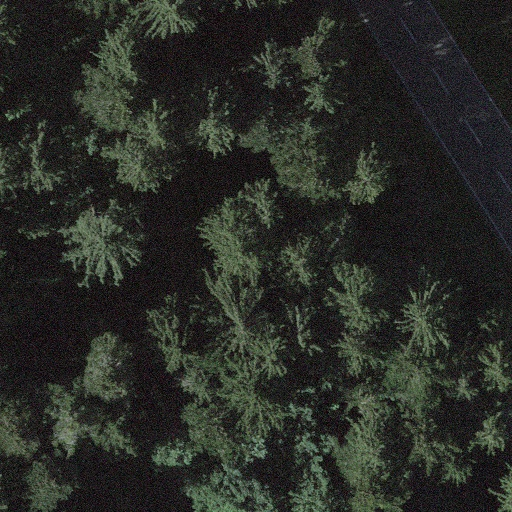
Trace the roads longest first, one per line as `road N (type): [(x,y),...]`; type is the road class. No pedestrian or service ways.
road 1 (secondary): [(511,198),(389,0)]
road 2 (track): [(511,415),(462,433),(394,480),(382,511)]
